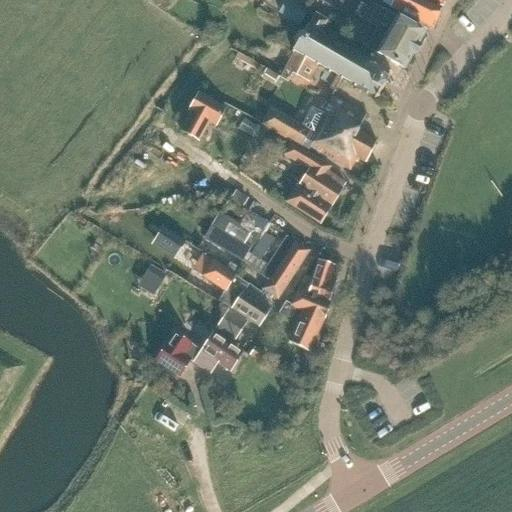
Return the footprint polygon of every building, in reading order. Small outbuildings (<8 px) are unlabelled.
[(287,0),(278,14),(298,26),(306,12),(287,0)] [(443,10),(422,0),(384,0),(383,4),(397,12),(434,29),(443,10)] [(361,7),(356,16),(378,29),(367,49),(373,52),(390,61),(405,70),(414,53),(416,54),(419,48),(418,47),(425,35),(374,6),(371,12),(361,7)] [(296,46),(292,53),(294,54),(295,52),(305,58),(304,60),(306,61),(307,59),(317,65),(316,66),(318,67),(319,66),(330,71),(328,73),(330,74),(331,72),(341,78),(340,80),(342,81),(343,79),(355,85),(354,87),(355,88),(356,86),(367,92),(366,94),(368,95),(369,93),(375,97),(374,99),(376,100),(377,98),(379,99),(380,97),(378,96),(381,91),(382,91),(383,90),(382,89),(386,82),(387,83),(388,81),(387,80),(390,74),(392,76),(392,74),(391,73),(392,71),(390,70),(389,72),(385,70),(390,61),(373,52),(369,59),(368,60),(357,54),(358,52),(356,51),(355,53),(345,48),(346,46),(344,45),(343,47),(336,43),(338,39),(333,37),(334,35),(323,29),(327,22),(314,15),(309,25),(308,25),(304,32),(297,33),(293,40),(296,46)] [(294,54),(285,70),(309,83),(318,67),(316,66),(317,65),(307,59),(306,61),(304,60),(305,58),(295,52),(294,54)] [(192,113),(181,133),(199,142),(209,123),(216,127),(226,110),(198,94),(188,112),(192,113)] [(309,152),(312,148),(351,170),(358,157),(366,162),(377,142),(358,131),(367,116),(334,97),(324,115),(313,109),(302,128),(272,111),(263,127),(309,152)] [(291,144),(283,156),(307,172),(286,203),(321,225),(343,191),(343,190),(346,185),(328,173),(331,168),(314,157),(291,144)] [(250,200),(243,195),(237,191),(228,204),(241,212),(250,200)] [(210,229),(205,239),(242,263),(241,264),(259,276),(266,265),(264,264),(270,255),(267,253),(275,240),(254,228),(249,236),(229,224),(222,236),(210,229)] [(163,228),(152,245),(175,260),(186,242),(163,228)] [(286,237),(260,276),(269,282),(264,291),(279,300),(310,252),(286,237)] [(271,310),(246,293),(250,286),(213,261),(202,278),(225,293),(219,302),(258,329),(271,310)] [(303,311),(325,320),(331,304),(329,303),(337,282),(330,279),(335,267),(321,261),(314,280),(305,277),(298,290),(300,290),(291,305),(286,302),(279,315),(293,320),(297,309),(303,311)] [(150,266),(143,278),(160,288),(167,276),(150,266)] [(228,310),(216,329),(235,342),(248,323),(228,310)] [(311,355),(325,320),(303,311),(291,343),(311,355)] [(172,338),(156,364),(180,379),(190,363),(211,376),(218,364),(232,372),(244,353),(214,334),(202,353),(180,339),(178,342),(172,338)] [(256,345),(249,357),(260,364),(267,352),(256,345)]
